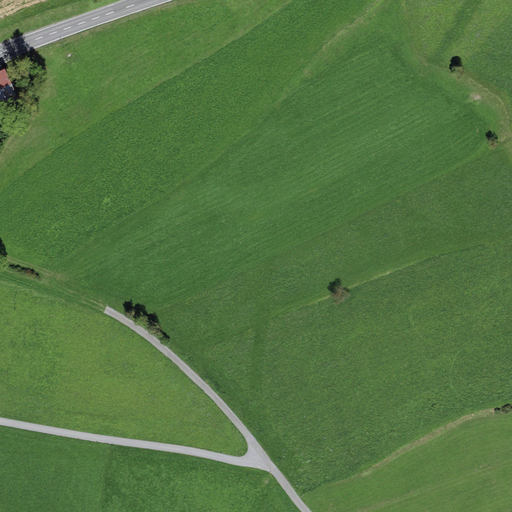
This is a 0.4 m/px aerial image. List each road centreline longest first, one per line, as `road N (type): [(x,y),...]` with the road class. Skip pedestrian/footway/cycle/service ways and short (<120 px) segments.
road 1 (track): [(257,456),(238,422),(148,333),(0,272)]
road 2 (track): [(0,419),(241,461),(257,456)]
road 3 (primary): [(147,0),(0,51)]
